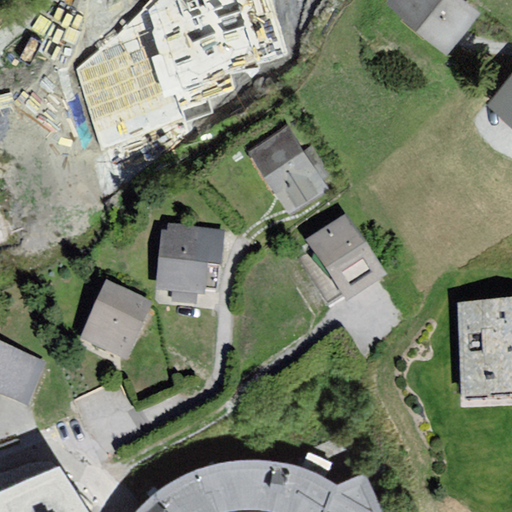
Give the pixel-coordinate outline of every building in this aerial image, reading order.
[(455,56),(489,18),(468,0),(392,0),(455,56)] [(511,115),(511,82),(496,103),(511,115)] [(287,218),(330,193),(290,124),(247,149),(287,218)] [(338,317),(394,285),(357,219),(300,251),(338,317)] [(210,306),(216,234),(167,229),(160,301),(210,306)] [(133,372),(159,309),(110,288),(84,351),(133,372)] [(511,406),(511,305),(459,308),(463,408),(511,406)] [(0,400),(37,413),(53,368),(0,350),(0,400)] [(385,511),(363,465),(339,477),(304,461),(266,451),(224,453),(186,465),(155,483),(126,511),(96,511),(59,454),(0,476),(0,503),(3,511),(385,511)]
